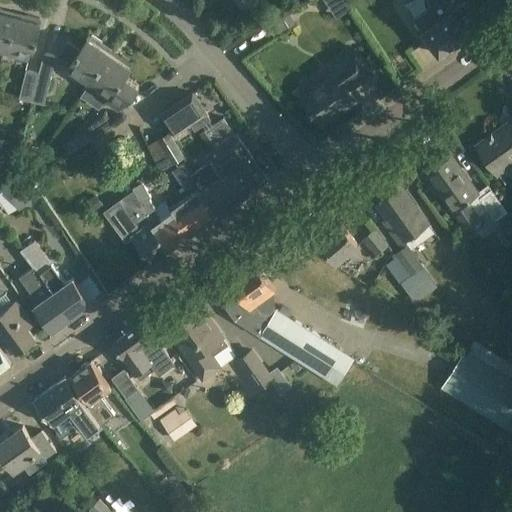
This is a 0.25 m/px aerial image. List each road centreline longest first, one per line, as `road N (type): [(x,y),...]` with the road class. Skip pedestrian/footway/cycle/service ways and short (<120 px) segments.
road 1 (secondary): [(0,402),(311,178)]
road 2 (secondary): [(311,178),(511,33)]
road 3 (residential): [(311,178),(160,0)]
